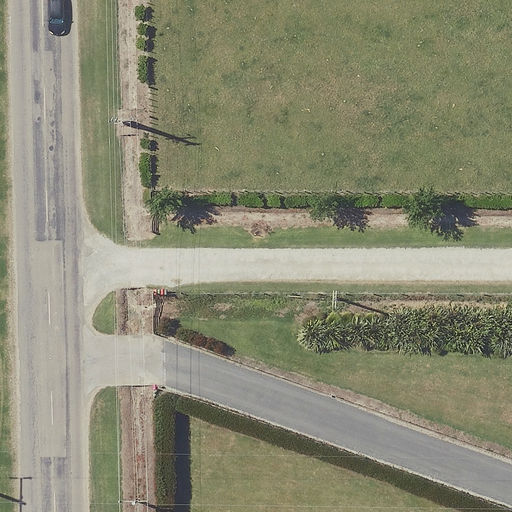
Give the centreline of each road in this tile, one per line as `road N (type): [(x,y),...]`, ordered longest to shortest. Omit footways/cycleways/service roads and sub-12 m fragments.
road 1 (unclassified): [(38,0),(52,511)]
road 2 (unknown): [(45,277),(511,275)]
